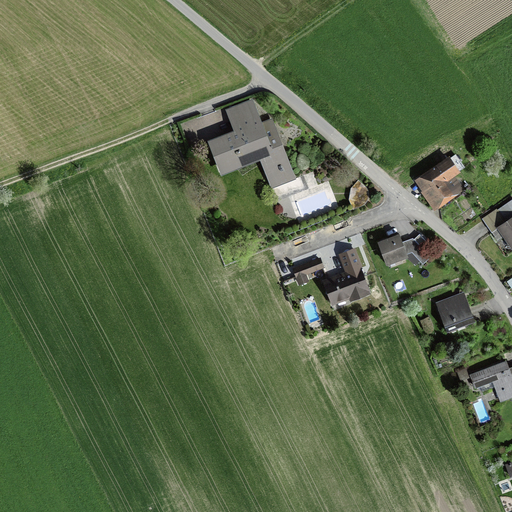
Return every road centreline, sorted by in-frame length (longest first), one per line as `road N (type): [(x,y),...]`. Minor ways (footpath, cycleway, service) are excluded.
road 1 (residential): [(269,79),(410,196)]
road 2 (track): [(164,118),(0,182)]
road 3 (residential): [(410,196),(480,254),(511,303)]
road 4 (residential): [(410,196),(275,255)]
